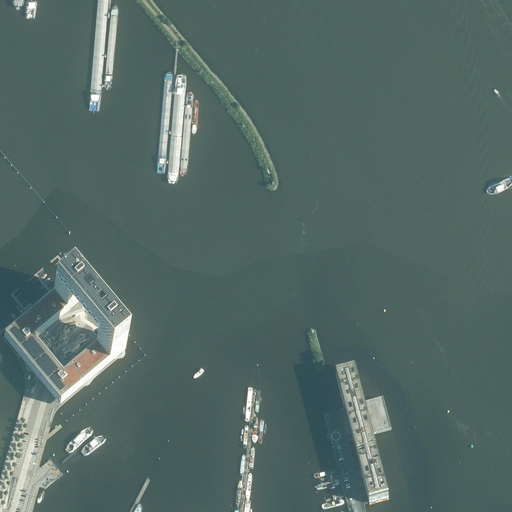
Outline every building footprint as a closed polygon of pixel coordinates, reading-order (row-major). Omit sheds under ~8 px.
[(114,337),(113,336),(113,335),(112,335),(110,334),(82,300),(69,285),(52,299),(4,340),(18,357),(27,367),(28,369),(28,370),(29,371),(30,371),(37,379),(60,406),(83,387),(84,387),(85,387),(86,387),(87,386),(91,380),(108,366),(117,359),(120,358),(121,358),(122,357),(123,356),(123,355),(123,354),(125,352),(122,348),(122,347),(122,346),(121,346),(121,345),(120,345),(119,345),(114,339),(114,338),(114,337)] [(391,431),(383,399),(364,404),(355,372),(336,377),(344,409),(344,411),(345,410),(347,421),(353,441),(372,435),(372,436),(391,431)] [(380,467),(374,445),(372,436),(372,435),(353,441),(361,472),(380,467)] [(389,499),(380,467),(361,472),(369,504),(389,499)] [(321,471),(323,477),(337,473),(335,468),(321,471)] [(325,482),(326,488),(340,484),(339,479),(325,482)] [(327,491),(329,496),(342,493),(341,488),(327,491)] [(330,503),(331,508),(345,504),(344,499),(330,503)]
